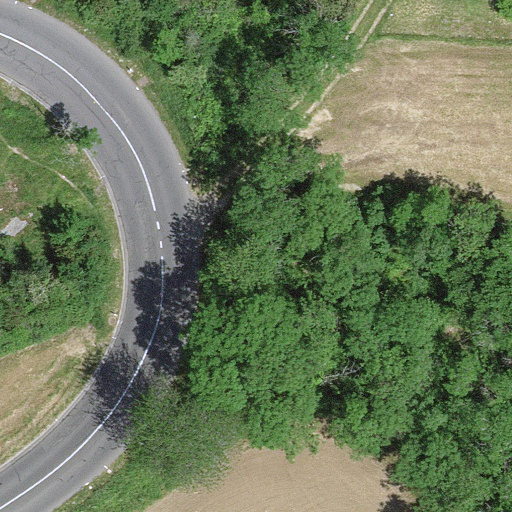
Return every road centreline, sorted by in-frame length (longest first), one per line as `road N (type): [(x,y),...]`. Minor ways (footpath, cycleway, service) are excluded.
road 1 (tertiary): [(0,508),(75,452),(112,410),(140,367),(161,296),(151,196),(121,132),(76,79),(0,33)]
road 2 (track): [(160,237),(245,169),(377,0)]
